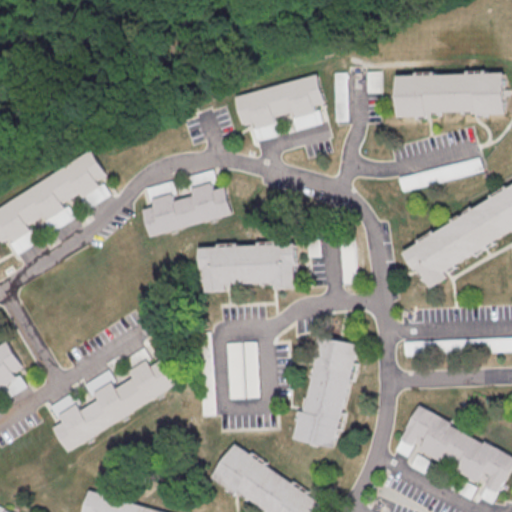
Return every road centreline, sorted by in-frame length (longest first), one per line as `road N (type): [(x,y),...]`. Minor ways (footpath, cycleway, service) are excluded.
road 1 (residential): [(351,511),(385,440),(390,384),(382,237),(359,199),(272,170),(187,160),(155,172),(90,235),(0,292)]
road 2 (residential): [(380,456),(485,511),(354,508)]
road 3 (residential): [(343,189),(353,166),(396,167),(474,147)]
road 4 (residential): [(388,305),(322,306),(268,334)]
road 5 (residential): [(511,378),(390,384)]
